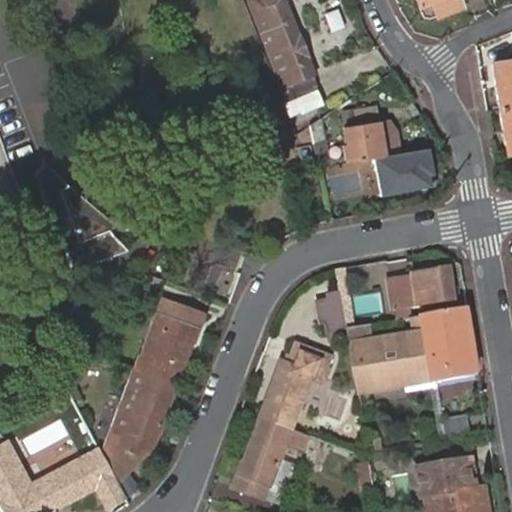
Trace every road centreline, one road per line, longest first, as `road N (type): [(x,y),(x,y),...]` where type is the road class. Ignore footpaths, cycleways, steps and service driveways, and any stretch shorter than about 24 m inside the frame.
road 1 (residential): [(478,218),(291,259),(261,298),(188,485),(169,511)]
road 2 (residential): [(511,404),(478,218)]
road 3 (residential): [(478,218),(468,143),(428,76)]
